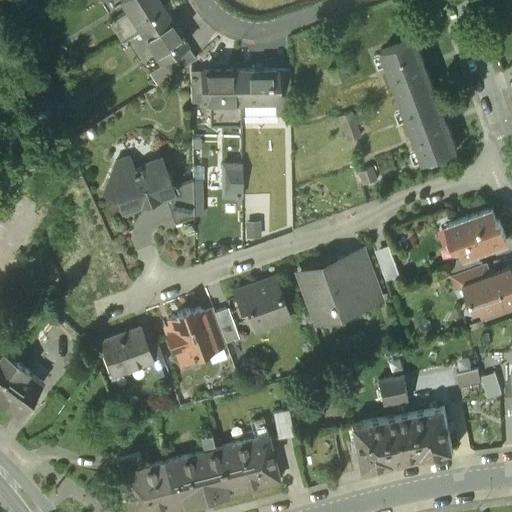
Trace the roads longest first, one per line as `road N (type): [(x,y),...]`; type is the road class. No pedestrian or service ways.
road 1 (residential): [(511,164),(87,316)]
road 2 (residential): [(511,157),(448,0)]
road 3 (residential): [(511,478),(347,511)]
road 4 (residential): [(209,0),(240,28),(271,29),(351,0)]
